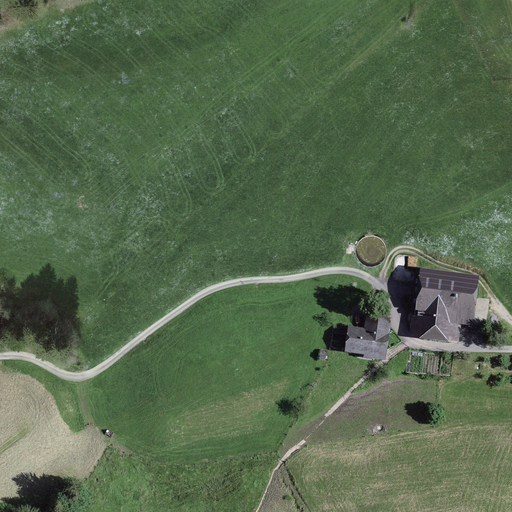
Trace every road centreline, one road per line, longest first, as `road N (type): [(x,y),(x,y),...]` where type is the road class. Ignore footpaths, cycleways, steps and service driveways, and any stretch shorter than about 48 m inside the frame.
road 1 (track): [(511,349),(409,343),(384,291),(343,270),(218,287),(81,377),(0,356)]
road 2 (track): [(511,322),(475,276),(407,250),(385,257),(378,287)]
